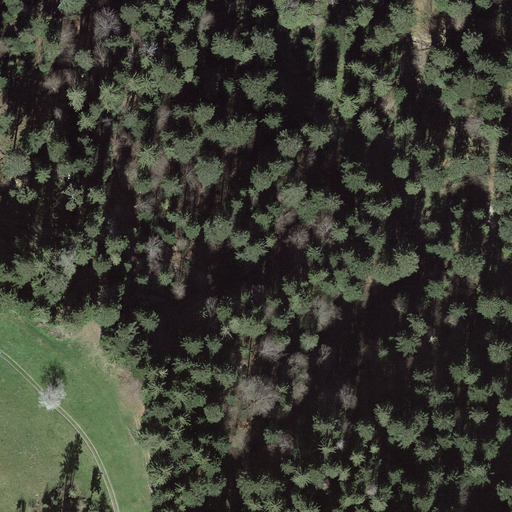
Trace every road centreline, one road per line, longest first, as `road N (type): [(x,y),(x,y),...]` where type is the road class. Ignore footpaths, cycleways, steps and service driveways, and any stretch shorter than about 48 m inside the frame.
road 1 (track): [(117,511),(87,438),(0,352)]
road 2 (track): [(242,0),(263,55),(342,146)]
